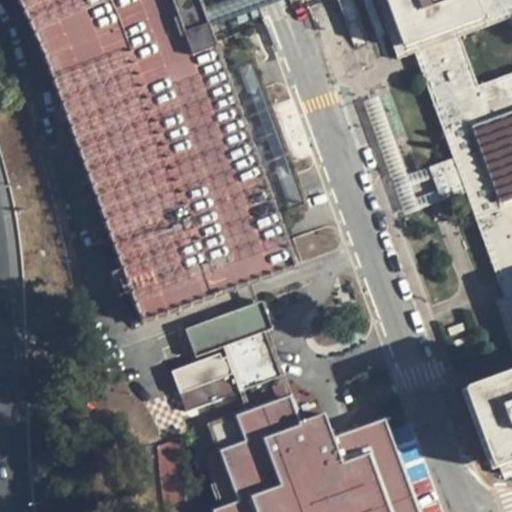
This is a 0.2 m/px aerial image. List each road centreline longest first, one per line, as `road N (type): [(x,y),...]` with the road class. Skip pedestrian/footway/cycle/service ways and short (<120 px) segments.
road 1 (unknown): [(150,0),(236,207),(240,249),(233,269),(199,283),(169,280),(143,248),(57,0)]
road 2 (unknown): [(373,245),(175,326),(121,333),(85,287),(0,18)]
